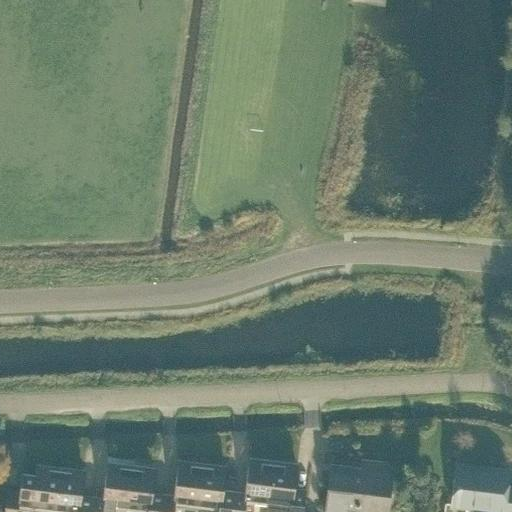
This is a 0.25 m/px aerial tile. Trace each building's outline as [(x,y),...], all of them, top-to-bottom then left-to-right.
[(245,493),(234,492),(232,511),(251,511),(254,501),(267,502),(268,503),(272,463),(249,460),(245,493)] [(330,472),(324,511),(356,511),(357,506),(387,510),(392,465),(361,461),(360,467),(330,463),(330,472)] [(174,496),(163,495),(161,511),(182,511),(183,508),(196,510),(197,508),(202,465),(178,462),(174,496)] [(302,511),(305,490),(293,488),(296,466),(272,463),(268,503),(267,502),(265,511),(302,511)] [(103,498),(92,497),(90,511),(125,511),(131,467),(107,465),(103,498)] [(232,511),(234,492),(222,491),(225,468),(202,465),(197,508),(218,511),(217,511),(232,511)] [(32,507),(55,509),(59,469),(36,467),(35,479),(21,477),(19,492),(7,491),(4,511),(17,511),(18,504),(32,506),(32,507)] [(161,511),(163,495),(151,493),(154,471),(131,467),(125,511),(161,511)] [(83,473),(59,469),(55,509),(69,511),(68,511),(90,511),(92,497),(80,495),(83,473)] [(456,471),(452,505),(470,508),(469,511),(511,511),(511,488),(506,487),(508,471),(491,469),(490,475),(456,471)]
